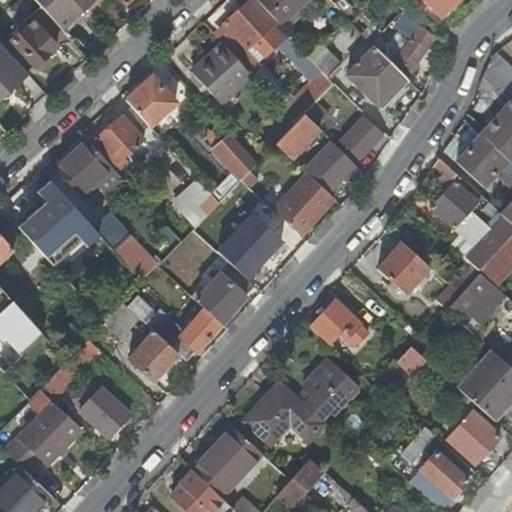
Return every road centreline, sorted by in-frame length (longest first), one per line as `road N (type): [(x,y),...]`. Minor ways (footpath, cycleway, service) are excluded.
road 1 (residential): [(98,511),(388,206),(476,35),(511,3)]
road 2 (residential): [(0,178),(198,0)]
